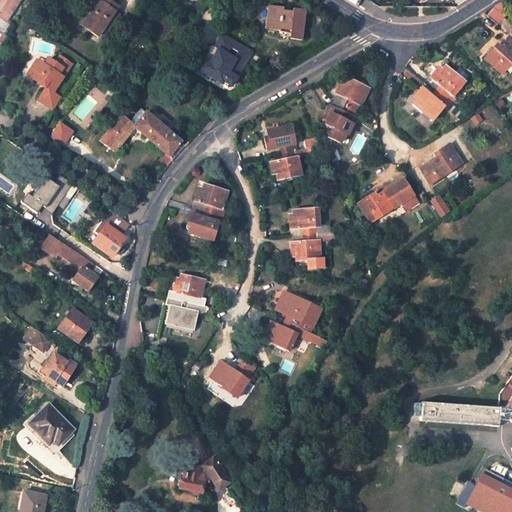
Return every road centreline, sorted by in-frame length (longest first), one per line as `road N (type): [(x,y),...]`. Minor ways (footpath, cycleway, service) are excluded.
road 1 (unclassified): [(83,511),(147,221),(162,188),(237,112),(376,27)]
road 2 (residential): [(401,32),(384,94),(384,125),(397,150)]
